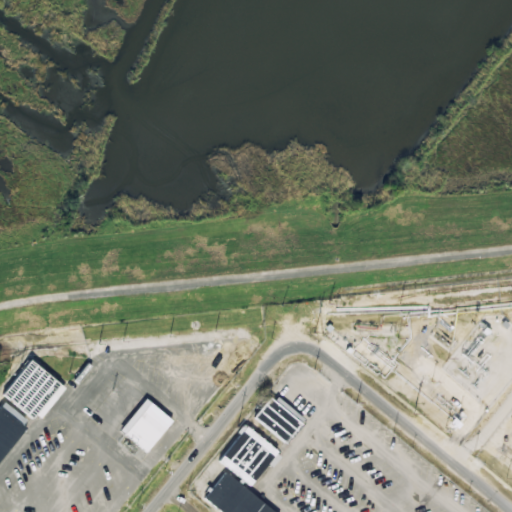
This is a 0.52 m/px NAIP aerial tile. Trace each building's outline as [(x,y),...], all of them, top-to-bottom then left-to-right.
[(30,417),(0,392),(0,390),(27,359),(58,384),(30,417)] [(254,416),(283,443),(304,420),(275,393),(254,416)] [(146,451),(119,428),(143,399),(170,422),(146,451)] [(0,407),(24,428),(0,457),(0,407)] [(275,511),(222,511),(203,496),(224,470),(275,511)]
